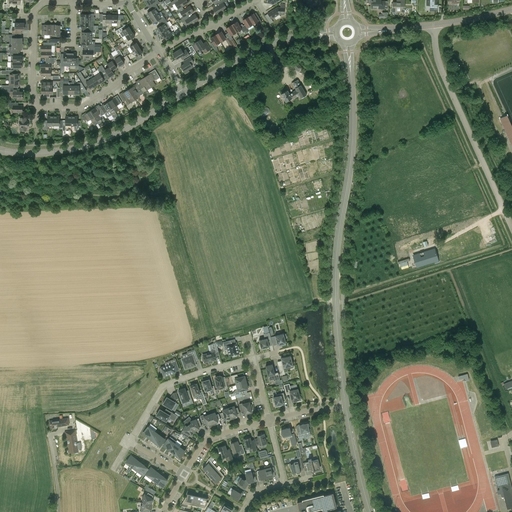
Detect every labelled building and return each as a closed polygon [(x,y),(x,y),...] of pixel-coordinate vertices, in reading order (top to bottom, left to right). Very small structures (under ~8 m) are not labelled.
[(16,5),(20,5),(23,5),(22,0),(6,0),(7,4),(4,4),(4,8),(9,8),(9,4),(16,4),(16,5)] [(175,0),(174,0),(171,3),(168,4),(170,7),(172,5),(175,4),(178,9),(176,11),(181,8),(188,3),(186,0),(180,0),(177,2),(175,0)] [(226,0),(222,0),(219,2),(220,5),(213,9),(217,15),(227,9),(230,7),(226,1),(227,1),(226,0)] [(367,0),(368,1),(371,1),(371,2),(372,2),(372,7),(378,7),(378,9),(388,9),(388,2),(381,2),(380,0),(367,0)] [(426,0),(426,5),(430,5),(430,10),(438,10),(437,0),(426,0)] [(393,3),(393,12),(404,12),(404,1),(399,1),(399,3),(393,3)] [(156,5),(154,6),(151,8),(152,11),(147,13),(150,18),(158,14),(157,11),(159,10),(158,7),(156,5)] [(278,8),(268,14),(265,16),(270,24),(273,22),(271,19),(279,15),(284,15),(285,5),(281,5),(280,8),(278,8)] [(181,8),(176,11),(178,14),(180,12),(183,18),(181,19),(181,20),(186,16),(194,12),(190,6),(183,10),(181,8)] [(160,16),(158,14),(150,18),(154,23),(158,20),(160,23),(165,20),(162,15),(160,16)] [(188,19),(186,16),(181,20),(183,22),(186,27),(188,26),(189,27),(199,20),(195,14),(188,19)] [(248,17),(253,25),(258,22),(260,25),(262,23),(259,18),(257,19),(253,14),(248,17)] [(111,23),(112,15),(111,15),(108,15),(106,15),(106,20),(103,20),(103,26),(106,26),(108,26),(108,23),(111,23)] [(112,15),(111,23),(117,23),(117,27),(120,27),(120,20),(117,20),(117,16),(112,15)] [(253,25),(248,17),(243,21),(246,26),(244,27),(246,31),(247,33),(249,31),(247,28),(253,25)] [(165,20),(160,23),(162,26),(157,29),(160,34),(168,29),(170,27),(167,23),(165,20)] [(90,21),(81,21),(81,23),(80,23),(80,27),(87,27),(87,30),(95,30),(94,30),(94,27),(93,26),(93,25),(92,24),(90,24),(90,21)] [(246,31),(244,27),(243,26),(240,27),(237,22),(231,25),(236,33),(241,30),(243,33),(246,31)] [(15,23),(15,28),(12,28),(12,34),(21,34),(21,31),(24,31),(24,23),(15,23)] [(44,25),(41,25),(41,37),(44,37),(44,35),(50,35),(50,25),(44,25)] [(57,25),(50,25),(50,35),(56,35),(56,37),(60,37),(60,25),(57,25)] [(236,33),(231,25),(226,29),(229,34),(227,36),(230,41),(231,41),(235,47),(238,46),(234,39),(233,39),(231,36),(236,33)] [(123,27),(118,30),(116,31),(117,34),(119,33),(122,38),(132,32),(129,27),(125,29),(123,27)] [(168,29),(160,34),(163,39),(168,36),(169,38),(175,35),(173,32),(171,34),(168,29)] [(95,30),(87,30),(89,30),(89,33),(82,33),(82,36),(82,39),(91,39),(92,33),(95,33),(95,30)] [(132,32),(122,38),(127,45),(132,42),(131,39),(135,37),(132,32)] [(221,32),(216,35),(220,43),(226,39),(228,43),(230,41),(227,36),(224,37),(221,32)] [(12,44),(22,44),(22,38),(16,38),(16,35),(9,35),(9,38),(12,38),(12,44)] [(220,43),(216,35),(213,36),(212,36),(211,37),(211,38),(210,38),(214,44),(211,45),(215,51),(217,49),(216,47),(218,46),(217,45),(220,43)] [(91,39),(82,39),(82,41),(82,45),(88,45),(88,48),(90,48),(101,48),(101,44),(95,44),(95,42),(91,42),(91,39)] [(195,43),(195,44),(193,45),(196,51),(199,49),(200,51),(203,49),(205,53),(210,50),(207,44),(204,45),(200,40),(195,43)] [(134,44),(132,42),(127,45),(129,48),(130,47),(133,52),(139,48),(136,43),(134,44)] [(43,43),(43,46),(41,46),(41,47),(40,47),(39,48),(39,50),(40,51),(41,51),(41,52),(51,52),(51,46),(54,46),(54,43),(43,43)] [(8,47),(8,50),(8,53),(10,53),(15,53),(15,50),(22,50),(22,44),(12,44),(12,47),(8,47)] [(114,48),(116,51),(118,54),(113,57),(115,60),(119,67),(120,66),(121,67),(122,67),(124,66),(124,65),(124,64),(120,57),(123,56),(119,50),(117,46),(114,48)] [(101,48),(90,48),(90,51),(83,51),(83,57),(89,57),(89,58),(92,58),(92,54),(96,54),(96,52),(101,52),(101,48)] [(143,53),(139,48),(133,52),(136,57),(143,53)] [(183,59),(189,55),(186,50),(183,52),(181,49),(173,54),(176,60),(181,56),(183,59)] [(51,52),(41,52),(41,58),(46,58),(46,61),(54,61),(56,61),(56,58),(51,58),(51,52)] [(15,53),(10,53),(10,56),(11,56),(11,62),(22,62),(22,61),(23,61),(23,58),(23,57),(22,57),(22,56),(16,56),(16,53),(15,53)] [(70,63),(70,54),(67,54),(67,53),(64,53),(64,60),(61,60),(61,66),(64,66),(64,67),(70,67),(70,63)] [(70,54),(70,63),(75,63),(75,66),(79,66),(79,60),(76,60),(76,53),(72,53),(72,54),(70,54)] [(115,60),(113,57),(112,54),(109,56),(112,61),(107,64),(109,67),(112,71),(117,68),(113,62),(115,60)] [(191,64),(194,62),(190,57),(185,61),(186,63),(180,67),(185,74),(189,71),(188,70),(192,67),(191,64)] [(295,60),(290,64),(298,72),(298,73),(302,69),(295,60)] [(46,61),(46,64),(41,64),(41,65),(40,65),(39,66),(39,68),(40,69),(41,69),(41,70),(51,70),(51,64),(54,64),(54,61),(46,61)] [(22,62),(11,62),(11,68),(10,68),(10,71),(16,71),(16,68),(22,68),(22,67),(23,67),(23,66),(23,63),(22,63),(22,62)] [(102,65),(101,65),(100,63),(98,64),(100,68),(103,73),(105,71),(109,78),(110,77),(111,78),(112,78),(114,77),(114,76),(113,75),(114,75),(112,71),(109,67),(105,70),(102,65)] [(97,69),(98,70),(93,73),(95,76),(100,84),(104,81),(100,74),(103,73),(100,68),(97,69)] [(51,70),(41,70),(41,76),(45,76),(45,79),(53,79),(53,76),(51,76),(51,70)] [(151,73),(145,77),(152,88),(155,85),(153,81),(155,80),(156,81),(160,78),(155,71),(151,74),(151,73)] [(100,84),(95,76),(93,73),(93,72),(91,74),(93,77),(91,79),(95,87),(100,84)] [(95,87),(91,79),(88,81),(86,78),(85,79),(82,75),(79,77),(84,84),(86,83),(90,89),(95,87)] [(140,79),(136,82),(141,91),(143,93),(148,90),(152,88),(145,77),(141,80),(140,79)] [(68,94),(69,83),(69,82),(64,82),(64,78),(60,78),(60,92),(63,92),(63,94),(68,94)] [(9,80),(9,86),(2,86),(2,89),(5,89),(17,89),(20,86),(20,80),(9,80)] [(296,90),(299,96),(305,93),(298,80),(292,83),(296,90)] [(132,86),(133,87),(128,90),(135,101),(139,98),(136,94),(141,91),(136,82),(135,82),(136,84),(132,86)] [(17,89),(5,89),(4,92),(11,92),(11,94),(13,94),(13,98),(17,98),(17,100),(22,100),(22,92),(17,92),(17,89)] [(128,90),(124,92),(119,95),(122,99),(124,102),(129,99),(131,103),(135,101),(128,90)] [(299,96),(296,90),(289,94),(287,91),(281,94),(286,102),(292,99),(292,100),(299,96)] [(113,98),(114,99),(109,102),(116,113),(120,110),(117,106),(122,103),(117,96),(113,98)] [(109,102),(105,104),(104,104),(100,106),(104,114),(109,111),(112,115),(116,113),(109,102)] [(15,103),(9,103),(2,103),(2,107),(13,107),(13,113),(22,113),(22,106),(15,106),(15,103)] [(94,108),(94,109),(90,111),(98,124),(101,122),(100,120),(101,119),(98,115),(100,114),(101,114),(102,116),(105,114),(104,114),(100,106),(99,105),(94,108)] [(90,111),(86,114),(86,113),(82,115),(82,119),(83,121),(84,120),(86,123),(91,120),(93,124),(94,125),(95,125),(96,125),(98,124),(90,111)] [(511,127),(506,114),(499,118),(511,146),(511,127)] [(47,116),(47,121),(43,121),(43,130),(47,130),(47,128),(47,126),(53,126),(53,116),(47,116)] [(59,116),(53,116),(53,126),(59,126),(59,128),(62,128),(62,127),(62,122),(59,122),(59,116)] [(77,117),(71,117),(71,126),(74,126),(74,129),(77,129),(77,128),(80,128),(80,122),(77,122),(77,117)] [(26,118),(20,118),(20,121),(19,121),(19,128),(20,128),(20,131),(26,131),(26,128),(28,128),(28,121),(26,121),(26,118)] [(420,255),(413,256),(416,267),(435,262),(432,251),(424,253),(424,252),(419,254),(420,255)] [(265,349),(265,348),(269,347),(268,340),(271,339),(269,333),(264,334),(265,339),(259,341),(261,349),(262,349),(262,350),(265,349)] [(285,345),(285,344),(286,344),(285,339),(287,338),(286,334),(284,335),(283,334),(275,336),(275,337),(271,338),(273,346),(277,345),(277,346),(278,346),(279,347),(285,345)] [(236,355),(239,354),(236,343),(231,344),(230,341),(223,343),(225,350),(228,350),(229,357),(232,356),(232,357),(236,356),(236,355)] [(202,355),(203,357),(202,357),(203,362),(204,361),(204,363),(209,362),(209,363),(212,363),(212,361),(216,360),(215,355),(219,354),(216,342),(212,344),(210,345),(211,351),(210,353),(202,355)] [(182,356),(183,359),(181,359),(185,370),(196,366),(193,359),(197,358),(194,350),(187,353),(188,353),(182,356)] [(284,370),(293,368),(293,366),(291,356),(281,358),(282,365),(278,366),(280,376),(285,374),(284,370)] [(164,363),(165,366),(160,368),(160,369),(159,369),(161,373),(162,373),(163,377),(176,373),(174,368),(178,366),(175,359),(169,361),(164,363)] [(274,381),(280,380),(278,373),(275,374),(272,365),(265,367),(269,381),(273,380),(274,381)] [(236,386),(246,383),(246,382),(247,381),(246,378),(245,378),(244,376),(238,378),(237,375),(231,376),(233,383),(235,382),(236,386)] [(224,389),(227,388),(225,378),(222,379),(221,377),(220,377),(220,376),(216,377),(217,378),(215,378),(215,380),(214,381),(216,388),(217,388),(218,389),(220,389),(220,391),(225,389),(224,389)] [(211,394),(216,393),(214,386),(211,387),(209,380),(208,380),(207,379),(203,381),(203,382),(202,382),(203,384),(202,384),(203,387),(204,387),(205,392),(209,390),(211,394)] [(511,387),(511,380),(503,384),(503,382),(501,383),(502,386),(504,385),(506,390),(511,387)] [(246,383),(236,386),(237,389),(233,394),(230,395),(231,397),(236,396),(236,398),(241,397),(240,395),(242,394),(241,391),(248,389),(247,388),(248,387),(247,384),(246,384),(246,383)] [(191,385),(191,386),(190,386),(194,396),(198,395),(199,397),(201,397),(203,405),(207,404),(202,390),(199,391),(196,384),(195,384),(194,384),(191,385)] [(297,402),(302,401),(301,396),(299,397),(298,389),(291,391),(289,384),(284,385),(286,395),(290,394),(292,402),(297,401),(297,402)] [(183,389),(183,388),(179,389),(180,390),(178,391),(180,395),(179,395),(180,399),(181,399),(183,403),(186,402),(187,405),(193,403),(190,396),(188,397),(185,388),(183,389)] [(282,402),(285,401),(283,393),(276,395),(277,397),(273,398),(274,399),(273,399),(274,403),(275,403),(276,406),(277,406),(278,407),(281,406),(281,405),(283,404),(282,402)] [(163,404),(172,409),(175,403),(167,398),(166,399),(165,399),(163,402),(164,403),(163,404)] [(251,410),(252,410),(251,405),(250,405),(249,403),(243,404),(242,403),(239,404),(241,413),(244,413),(245,414),(252,412),(251,410)] [(234,407),(228,408),(232,419),(235,418),(235,417),(237,416),(236,415),(239,414),(237,408),(235,409),(234,407)] [(232,419),(228,408),(222,410),(223,413),(220,414),(222,419),(225,418),(225,420),(227,419),(228,421),(232,419)] [(156,416),(166,422),(168,418),(174,421),(177,416),(171,413),(169,416),(160,410),(159,411),(158,411),(156,414),(157,414),(156,416)] [(215,413),(209,415),(213,426),(217,424),(216,423),(218,422),(217,421),(220,420),(218,414),(215,415),(215,413)] [(209,415),(204,417),(203,415),(200,416),(203,426),(206,425),(207,426),(208,426),(209,427),(213,426),(209,415)] [(189,417),(185,420),(195,432),(197,430),(199,429),(198,428),(201,427),(198,419),(192,421),(191,419),(189,417)] [(69,425),(68,418),(49,421),(50,428),(69,425)] [(184,425),(185,426),(181,433),(188,437),(189,434),(191,435),(192,434),(193,434),(195,432),(185,420),(182,423),(184,425)] [(306,423),(305,423),(305,424),(302,425),(302,426),(296,427),(299,438),(304,437),(306,435),(305,433),(310,432),(308,426),(309,426),(308,424),(306,423)] [(149,439),(155,432),(148,427),(144,433),(150,438),(149,439)] [(291,434),(290,428),(285,429),(285,428),(282,430),(281,430),(282,432),(281,432),(281,434),(282,436),(283,436),(283,438),(287,437),(287,438),(289,439),(290,439),(292,445),(297,444),(294,433),(291,434)] [(66,437),(67,437),(69,453),(78,452),(75,436),(76,435),(75,431),(65,432),(66,437)] [(155,432),(149,439),(154,443),(160,436),(155,432)] [(265,438),(264,434),(257,436),(258,440),(255,440),(256,444),(259,443),(260,446),(267,444),(266,440),(267,439),(267,438),(266,438),(265,438)] [(160,436),(154,443),(159,446),(165,439),(160,436)] [(170,437),(168,439),(164,445),(170,450),(169,451),(175,444),(174,444),(176,441),(170,437)] [(246,439),(243,439),(246,449),(249,448),(249,449),(250,449),(251,452),(256,450),(254,440),(251,441),(250,438),(249,438),(248,438),(247,438),(246,438),(246,439)] [(242,444),(239,445),(237,441),(231,444),(235,457),(241,455),(245,453),(244,451),(242,444)] [(180,447),(175,444),(169,451),(174,454),(180,447)] [(227,452),(225,445),(218,448),(219,452),(220,452),(223,458),(226,457),(227,461),(233,459),(230,451),(227,452)] [(180,447),(174,454),(179,458),(185,451),(180,447)] [(126,463),(129,465),(126,471),(129,473),(132,468),(137,461),(131,457),(126,463)] [(296,462),(294,463),(294,464),(290,465),(292,474),(296,473),(297,474),(301,473),(299,466),(302,465),(300,457),(295,459),(296,462)] [(207,473),(214,466),(208,459),(205,465),(206,466),(203,468),(207,473)] [(311,459),(308,460),(309,462),(303,463),(304,470),(310,469),(311,472),(314,472),(314,470),(319,469),(317,460),(312,461),(311,459)] [(142,464),(137,461),(132,468),(137,471),(142,464)] [(142,464),(137,471),(142,475),(147,468),(142,464)] [(270,468),(269,465),(264,467),(265,469),(267,479),(271,478),(270,476),(272,476),(272,473),(274,472),(273,468),(270,468)] [(220,472),(214,466),(207,473),(212,478),(220,472)] [(152,480),(158,473),(157,473),(151,469),(146,475),(152,480)] [(265,469),(259,471),(257,472),(258,476),(260,476),(261,479),(263,478),(263,479),(267,479),(265,469)] [(224,476),(220,472),(212,478),(216,483),(219,481),(220,482),(224,476)] [(246,476),(244,477),(249,483),(252,482),(251,481),(253,481),(253,478),(255,477),(254,472),(251,473),(246,474),(246,476)] [(162,476),(158,473),(152,480),(157,483),(162,476)] [(511,488),(508,473),(494,477),(497,487),(499,486),(501,497),(504,497),(507,509),(511,508),(511,488)] [(168,480),(162,476),(157,483),(162,487),(168,480)] [(249,483),(244,477),(242,479),(241,478),(238,483),(237,485),(241,487),(242,486),(245,487),(246,485),(247,486),(249,483)] [(240,493),(241,491),(235,488),(234,490),(231,495),(233,496),(232,497),(238,501),(241,496),(240,496),(241,494),(240,493)] [(143,503),(152,505),(153,502),(152,501),(153,500),(151,499),(153,496),(148,493),(146,496),(145,495),(142,500),(143,500),(143,503)] [(337,508),(333,493),(297,502),(299,511),(340,511),(341,511),(336,511),(327,511),(327,510),(337,508)] [(190,506),(193,496),(187,494),(186,498),(186,497),(182,504),(190,506)] [(193,496),(190,506),(198,507),(201,497),(193,496)] [(207,499),(201,497),(198,507),(205,509),(208,503),(206,502),(207,499)] [(152,505),(143,503),(142,505),(140,506),(141,511),(140,511),(139,511),(150,511),(150,510),(151,510),(151,508),(152,505)]
